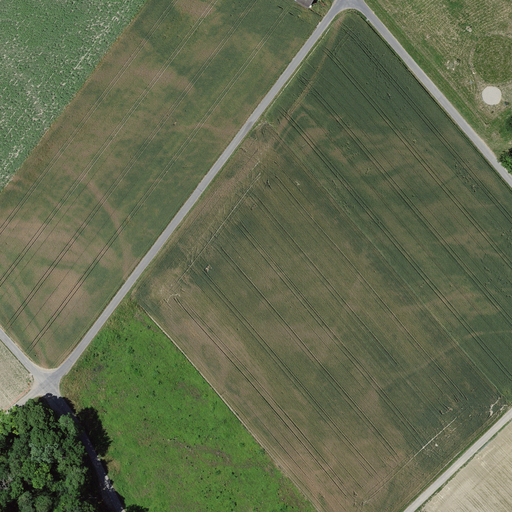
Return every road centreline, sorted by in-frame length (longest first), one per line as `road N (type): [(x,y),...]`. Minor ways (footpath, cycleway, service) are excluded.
road 1 (track): [(345,0),(46,385),(0,332)]
road 2 (track): [(511,181),(356,0)]
road 3 (track): [(120,511),(85,438),(46,385),(0,422)]
road 4 (track): [(511,412),(410,511)]
